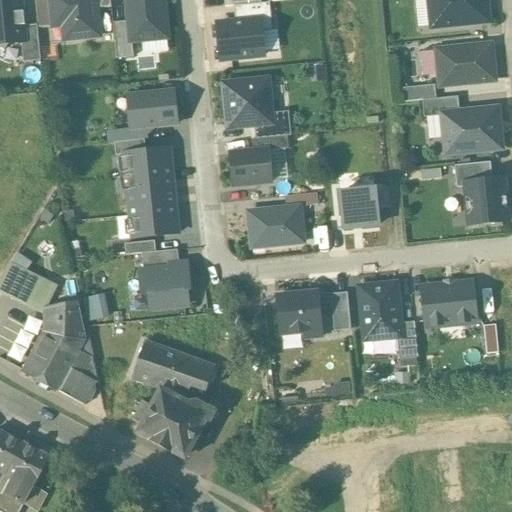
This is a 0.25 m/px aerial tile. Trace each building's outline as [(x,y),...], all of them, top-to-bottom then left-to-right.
[(23,0),(0,0),(0,50),(28,47),(23,0)] [(98,0),(47,0),(51,32),(60,31),(62,46),(103,42),(98,0)] [(122,0),(127,45),(172,40),(167,0),(122,0)] [(425,0),(429,29),(490,23),(487,0),(425,0)] [(261,23),(215,28),(219,65),(265,60),(261,23)] [(493,42),(434,46),(436,87),(496,83),(493,42)] [(257,140),(287,136),(291,136),(289,114),(274,116),(270,80),(221,85),(226,131),(256,127),(257,140)] [(435,99),(435,85),(402,86),(403,101),(435,99)] [(129,131),(106,133),(107,144),(146,141),(145,131),(177,128),(174,93),(126,97),(129,131)] [(443,156),(503,150),(498,105),(438,112),(443,156)] [(252,140),(253,152),(268,151),(269,152),(289,150),(287,136),(257,140),(252,140)] [(131,239),(178,235),(170,149),(123,154),(131,239)] [(253,152),(230,155),(233,186),(272,182),(269,152),(268,151),(253,152)] [(457,189),(465,188),(464,183),(492,180),(490,163),(454,166),(457,189)] [(492,180),(464,183),(465,188),(468,227),(509,222),(504,179),(492,180)] [(285,194),(286,204),(301,203),(301,205),(318,204),(317,192),(285,194)] [(374,192),(336,196),(340,234),(379,229),(374,192)] [(286,204),(245,207),(248,247),(304,242),(301,205),(301,203),(286,204)] [(142,255),(144,272),(165,270),(165,267),(179,266),(178,251),(142,255)] [(186,265),(179,266),(165,267),(165,270),(144,272),(140,273),(143,295),(150,294),(152,310),(188,306),(186,290),(189,290),(186,265)] [(46,283),(35,280),(29,307),(40,310),(46,283)] [(420,287),(424,329),(479,324),(475,282),(420,287)] [(397,285),(359,288),(364,342),(397,339),(402,338),(401,325),(397,285)] [(318,289),(273,293),(276,332),(303,330),(303,338),(322,337),(320,304),(319,294),(318,289)] [(347,292),(319,294),(320,304),(331,303),(333,331),(350,329),(347,292)] [(87,321),(108,317),(103,293),(82,297),(87,321)] [(84,406),(97,384),(88,342),(87,342),(79,302),(44,308),(41,334),(21,368),(84,406)] [(102,327),(85,321),(90,344),(99,344),(102,327)] [(414,323),(401,325),(402,338),(397,339),(399,361),(418,358),(414,323)] [(482,326),(484,354),(498,353),(496,325),(482,326)] [(214,367),(146,342),(132,380),(160,390),(151,407),(142,402),(133,421),(141,425),(136,435),(180,458),(188,456),(207,422),(210,423),(216,412),(196,402),(188,403),(184,401),(190,387),(205,392),(214,367)] [(21,444),(0,431),(0,473),(5,477),(23,444),(21,443),(21,444)] [(23,444),(5,477),(0,486),(0,493),(23,505),(31,491),(32,492),(50,459),(23,444)] [(19,511),(23,505),(0,493),(0,511),(19,511)]
